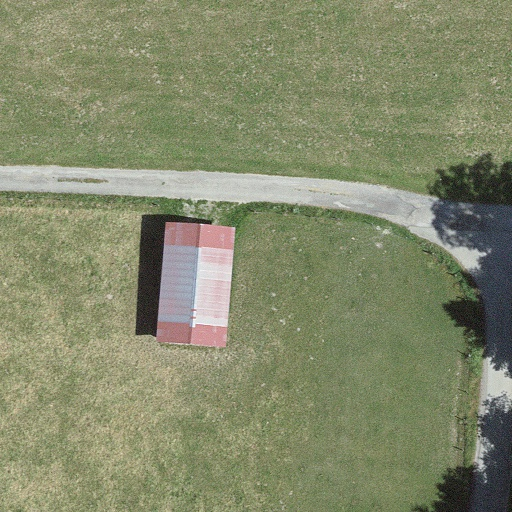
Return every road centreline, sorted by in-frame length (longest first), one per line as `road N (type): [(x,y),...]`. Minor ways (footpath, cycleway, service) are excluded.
road 1 (track): [(511,216),(360,198),(0,179)]
road 2 (unclassified): [(480,511),(511,287)]
